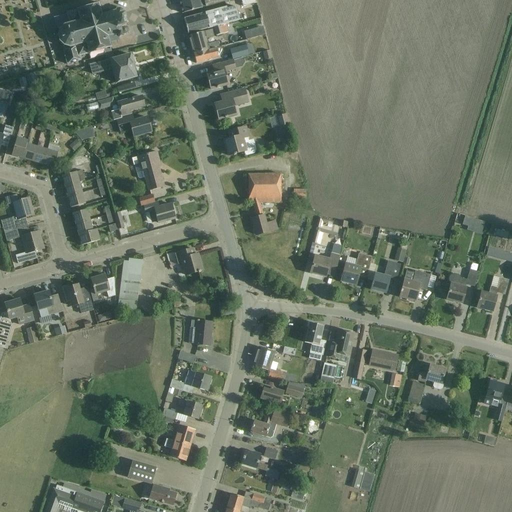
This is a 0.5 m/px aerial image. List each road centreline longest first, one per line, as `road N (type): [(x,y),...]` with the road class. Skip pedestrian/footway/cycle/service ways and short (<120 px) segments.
road 1 (tertiary): [(511,355),(355,316),(247,310)]
road 2 (tertiary): [(223,221),(160,0)]
road 3 (tertiary): [(199,511),(238,384),(247,310)]
road 4 (residential): [(223,221),(66,266)]
road 5 (residential): [(66,266),(37,185),(0,172)]
